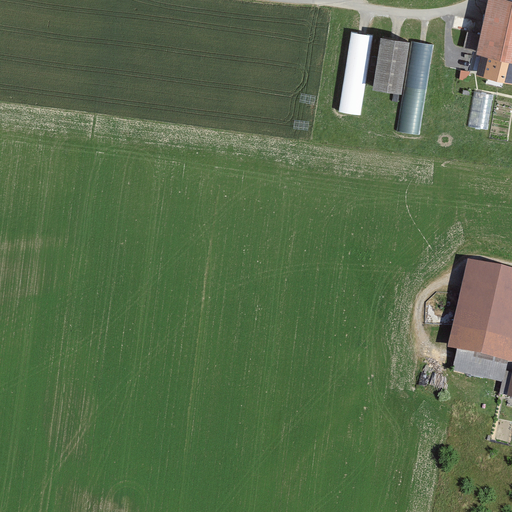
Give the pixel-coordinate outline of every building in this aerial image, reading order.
[(511,4),(493,0),(491,0),(479,53),(491,56),(486,77),(511,83),(511,4)] [(373,34),(352,30),(338,110),(359,113),(373,34)] [(410,36),(382,31),(372,82),(401,88),(410,36)] [(469,77),(470,69),(461,68),(460,76),(469,77)] [(470,125),(490,127),(493,91),(473,89),(470,125)] [(511,265),(465,255),(445,347),(511,361),(511,265)]
